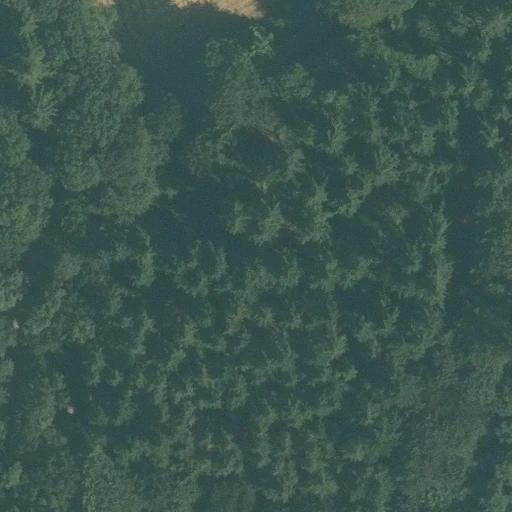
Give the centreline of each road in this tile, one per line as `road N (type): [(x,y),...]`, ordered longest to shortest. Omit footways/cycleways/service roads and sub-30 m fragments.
road 1 (unclassified): [(364,0),(69,189)]
road 2 (track): [(0,447),(37,226)]
road 3 (track): [(69,189),(39,0)]
